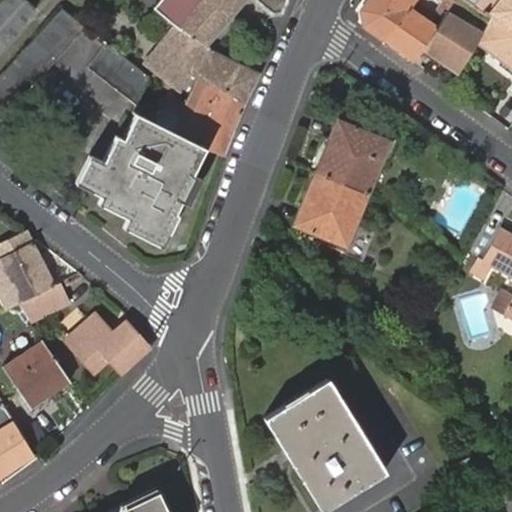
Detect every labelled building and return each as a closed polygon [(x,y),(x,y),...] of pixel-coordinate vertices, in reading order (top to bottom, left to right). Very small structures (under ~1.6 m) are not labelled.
[(3,0),(0,4),(0,50),(22,27),(34,6),(26,0),(3,0)] [(159,0),(153,7),(176,26),(144,65),(175,88),(179,91),(188,72),(198,77),(245,101),(258,73),(211,48),(207,43),(243,0),(256,0),(273,14),(282,11),(286,0),(159,0)] [(412,0),(366,0),(360,9),(363,25),(384,40),(408,6),(412,0)] [(412,0),(408,6),(384,40),(414,61),(425,45),(430,38),(438,26),(447,13),(455,0),(412,0)] [(470,3),(463,0),(455,0),(447,13),(438,26),(430,38),(425,45),(436,52),(461,69),(479,38),(482,33),(459,19),(470,3)] [(511,0),(463,0),(470,3),(475,6),(488,15),(492,18),(482,33),(479,38),(511,64),(511,0)] [(62,6),(50,20),(0,74),(0,112),(4,116),(85,25),(79,20),(62,6)] [(86,65),(136,104),(150,76),(105,40),(86,65)] [(205,147),(223,155),(245,101),(198,77),(184,102),(171,92),(154,121),(160,124),(198,143),(198,144),(199,144),(200,144),(205,147)] [(128,140),(142,114),(134,111),(121,137),(127,140),(128,140)] [(194,173),(192,172),(187,170),(200,144),(199,144),(198,144),(160,124),(154,121),(151,119),(145,116),(142,114),(128,140),(127,140),(115,166),(103,160),(96,156),(82,185),(100,194),(118,203),(114,210),(126,217),(140,223),(138,227),(163,240),(177,213),(174,212),(180,200),(194,173)] [(316,171),(369,194),(391,140),(337,118),(329,138),(325,149),(319,162),(316,171)] [(115,166),(127,140),(121,137),(114,134),(103,160),(115,166)] [(192,172),(205,147),(200,144),(187,170),(192,172)] [(75,182),(82,185),(96,156),(89,153),(75,182)] [(293,225),(347,247),(369,194),(316,171),(312,179),(307,193),(302,203),(293,225)] [(201,177),(194,173),(180,200),(188,204),(201,177)] [(97,201),(114,210),(118,203),(100,194),(97,201)] [(161,245),(163,240),(138,227),(140,223),(126,217),(122,225),(161,245)] [(511,233),(500,228),(483,259),(478,256),(470,271),(482,277),(490,262),(511,274),(511,301),(506,312),(511,315),(511,233)] [(32,243),(25,230),(0,241),(0,293),(7,308),(17,303),(53,285),(32,243)] [(58,282),(53,285),(17,303),(29,320),(66,302),(58,282)] [(494,306),(506,312),(511,301),(511,292),(503,288),(494,306)] [(12,306),(1,313),(7,323),(18,317),(12,306)] [(120,372),(149,347),(125,321),(121,325),(114,331),(112,333),(95,313),(65,339),(93,372),(108,359),(120,372)] [(49,395),(69,381),(42,339),(2,367),(19,391),(30,408),(49,395)] [(418,348),(405,364),(420,376),(433,359),(418,348)] [(347,408),(327,377),(300,394),(296,396),(263,417),(283,449),(302,437),(312,454),(293,466),(294,467),(309,491),(321,510),(385,470),(374,451),(358,427),(347,408)] [(9,412),(0,399),(0,417),(0,418),(9,412)] [(511,428),(499,418),(492,430),(511,447),(511,446),(511,428)] [(0,430),(0,474),(31,455),(11,423),(0,430)] [(478,474),(469,457),(452,466),(461,483),(478,474)] [(160,511),(151,492),(125,505),(128,511),(125,511),(160,511)]
